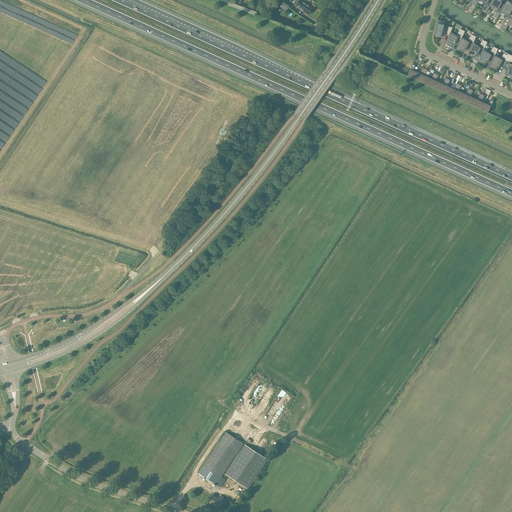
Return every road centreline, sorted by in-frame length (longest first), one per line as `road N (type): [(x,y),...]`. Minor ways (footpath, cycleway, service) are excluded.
road 1 (motorway): [(81,0),(511,194)]
road 2 (motorway): [(511,177),(118,0)]
road 3 (tertiary): [(295,122),(233,203),(155,283)]
road 4 (tertiary): [(24,443),(95,484),(179,511)]
road 5 (tertiary): [(16,369),(97,334),(155,283)]
road 6 (tertiary): [(155,283),(76,336),(14,361)]
road 7 (residential): [(511,95),(421,51),(435,0)]
road 8 (tertiary): [(295,122),(378,0)]
road 9 (unclassified): [(3,340),(23,321),(84,314),(121,294)]
